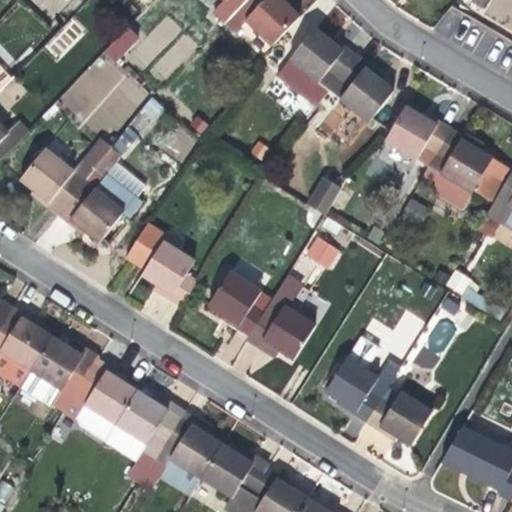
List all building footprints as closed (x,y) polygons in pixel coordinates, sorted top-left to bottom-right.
[(33,0),(32,2),(58,16),(66,0),(33,0)] [(246,21),(265,0),(245,0),(236,10),(225,21),(235,31),(246,21)] [(225,0),(226,1),(236,10),(245,0),(225,0)] [(288,5),(282,0),(265,0),(246,21),(272,46),(300,17),(288,5)] [(215,12),(225,21),(236,10),(226,1),(215,12)] [(169,16),(131,52),(161,83),(199,47),(169,16)] [(105,51),(116,62),(139,39),(128,28),(105,51)] [(330,91),(357,55),(347,47),(344,50),(328,38),(316,29),(291,60),(330,91)] [(331,34),(328,38),(344,50),(347,47),(339,41),(331,34)] [(116,126),(147,96),(105,53),(58,98),(82,122),(97,107),(116,126)] [(330,91),(340,99),(365,68),(368,64),(357,55),(330,91)] [(317,107),(320,102),(330,91),(291,60),(278,77),(317,107)] [(365,68),(381,81),(384,77),(376,70),(368,64),(365,68)] [(0,91),(13,79),(0,65),(0,91)] [(365,68),(340,99),(343,101),(336,111),(359,130),(366,120),(368,122),(393,90),(381,81),(365,68)] [(330,91),(320,102),(331,111),(340,99),(330,91)] [(128,157),(165,107),(151,96),(113,146),(128,157)] [(429,167),(452,128),(440,120),(437,125),(421,115),(407,106),(386,140),(429,167)] [(437,125),(440,120),(433,116),(423,110),(421,115),(437,125)] [(7,132),(17,143),(29,132),(19,121),(7,132)] [(0,158),(17,143),(7,132),(0,124),(0,158)] [(464,135),(452,128),(429,167),(422,179),(427,182),(431,176),(439,181),(434,189),(463,206),(473,190),(485,169),(492,157),(479,150),(462,139),(464,135)] [(168,146),(186,155),(195,139),(177,129),(168,146)] [(474,140),(464,135),(462,139),(479,150),(482,145),(474,140)] [(83,160),(95,168),(112,147),(101,138),(83,160)] [(121,155),(112,147),(95,168),(57,215),(68,224),(71,221),(86,233),(98,243),(123,212),(130,218),(143,202),(138,198),(147,187),(116,162),(121,155)] [(57,215),(95,168),(83,160),(74,171),(46,148),(21,180),(34,190),(49,202),(46,206),(57,215)] [(510,167),(492,157),(485,169),(503,179),(510,167)] [(485,169),(473,190),(490,200),(503,179),(485,169)] [(511,172),(488,213),(511,227),(511,172)] [(308,205),(325,215),(341,189),(324,179),(308,205)] [(38,200),(46,206),(49,202),(34,190),(31,194),(38,200)] [(404,217),(424,223),(428,205),(409,200),(404,217)] [(335,226),(326,220),(318,233),(328,239),(335,226)] [(84,236),(86,233),(71,221),(68,224),(74,229),(84,236)] [(125,258),(146,271),(165,242),(169,236),(148,223),(125,258)] [(303,250),(329,270),(342,253),(316,233),(303,250)] [(165,242),(146,271),(143,276),(156,284),(173,294),(170,299),(182,306),(198,281),(186,273),(194,261),(165,242)] [(301,253),(289,272),(309,285),(321,265),(301,253)] [(463,294),(461,297),(501,319),(505,312),(475,294),(467,286),(471,280),(456,271),(447,286),(463,294)] [(249,336),(264,312),(252,304),(261,291),(231,272),(209,306),(223,315),(240,325),(237,329),(249,336)] [(264,312),(249,336),(261,344),(263,340),(280,351),(293,359),(315,325),(285,307),(297,287),(285,279),(264,312)] [(162,294),(170,299),(173,294),(156,284),(153,289),(162,294)] [(0,325),(12,305),(0,298),(0,325)] [(0,373),(21,386),(30,371),(53,337),(34,325),(22,319),(25,313),(12,305),(0,325),(0,373)] [(373,330),(392,342),(387,349),(401,358),(425,322),(407,310),(391,333),(377,323),(373,330)] [(230,324),(237,329),(240,325),(223,315),(221,319),(230,324)] [(53,337),(30,371),(62,390),(74,397),(97,360),(98,356),(83,346),(72,340),(68,346),(53,337)] [(355,415),(366,422),(382,398),(370,391),(379,377),(366,369),(379,348),(362,337),(349,358),(327,391),(341,400),(358,411),(355,415)] [(277,354),(280,351),(263,340),(261,344),(268,349),(277,354)] [(97,360),(74,397),(85,405),(116,425),(138,391),(123,382),(107,370),(109,367),(97,360)] [(116,371),(109,367),(107,370),(123,382),(126,378),(116,371)] [(21,386),(21,388),(51,407),(54,403),(62,390),(30,371),(21,386)] [(54,403),(65,410),(74,397),(62,390),(54,403)] [(128,474),(140,482),(144,476),(184,413),(185,410),(171,401),(157,392),(152,400),(138,391),(116,425),(146,444),(136,460),(128,474)] [(382,398),(366,422),(378,430),(381,426),(398,436),(411,445),(432,411),(402,392),(393,406),(382,398)] [(74,397),(65,410),(77,418),(85,405),(74,397)] [(347,410),(355,415),(358,411),(341,400),(338,405),(347,410)] [(85,405),(77,418),(79,418),(80,424),(107,440),(116,425),(85,405)] [(185,410),(184,413),(195,421),(192,425),(209,436),(214,429),(206,423),(185,410)] [(171,459),(201,478),(223,444),(209,436),(192,425),(195,421),(184,413),(144,476),(155,484),(171,459)] [(107,440),(106,441),(136,460),(146,444),(116,425),(107,440)] [(395,440),(398,436),(381,426),(378,430),(386,435),(395,440)] [(463,468),(470,471),(486,439),(461,427),(443,463),(461,471),(463,468)] [(499,495),(510,501),(511,497),(511,451),(502,446),(486,439),(470,471),(469,475),(482,481),(501,491),(499,495)] [(503,444),(502,446),(511,451),(511,442),(503,444)] [(223,444),(201,478),(232,498),(244,506),(268,467),(256,460),(253,465),(237,453),(223,444)] [(239,448),(237,453),(253,465),(256,460),(247,454),(239,448)] [(254,511),(299,511),(308,498),(294,489),(277,479),(280,474),(268,467),(244,506),(254,511)] [(277,479),(294,489),(297,486),(290,481),(280,474),(277,479)] [(144,476),(140,482),(151,489),(155,484),(144,476)] [(489,490),(499,495),(501,491),(482,481),(480,486),(489,490)] [(239,511),(244,506),(232,498),(225,509),(229,511),(239,511)] [(308,498),(299,511),(338,511),(335,510),(324,503),(321,507),(308,498)]
